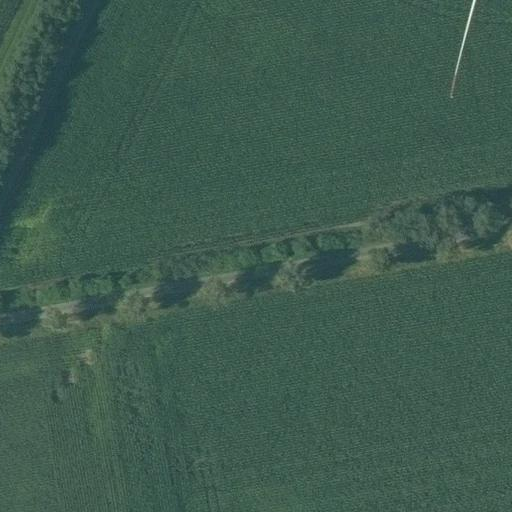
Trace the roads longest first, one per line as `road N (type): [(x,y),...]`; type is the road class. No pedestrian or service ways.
road 1 (unclassified): [(0,321),(511,228)]
road 2 (unclassified): [(90,0),(0,194)]
